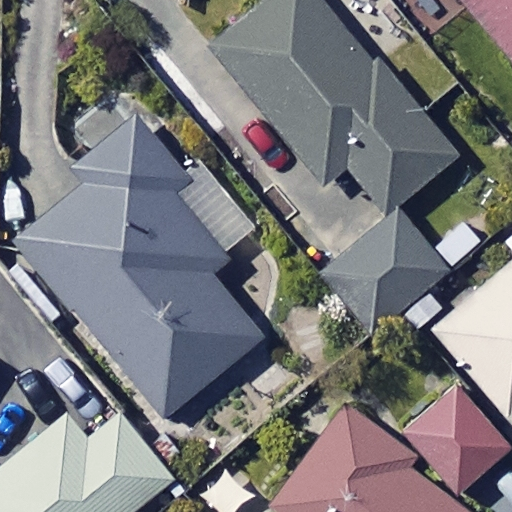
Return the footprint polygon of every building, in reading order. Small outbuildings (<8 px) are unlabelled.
[(367,61),(318,0),(259,0),(206,42),(316,180),(341,161),(378,209),(451,152),(374,55),(367,61)] [(511,0),(460,0),(511,62),(511,0)] [(179,174),(128,112),(68,162),(81,178),(11,236),(160,415),(256,335),(200,268),(220,251),(165,185),(179,174)] [(440,265),(391,206),(318,267),(367,326),(440,265)] [(511,401),(511,250),(427,324),(502,410),(511,401)] [(502,438),(445,379),(395,428),(452,486),(502,438)] [(407,446),(340,395),(263,498),(281,511),(466,511),(397,460),(407,446)] [(80,437),(60,411),(0,458),(0,511),(118,511),(166,475),(114,410),(80,437)]
